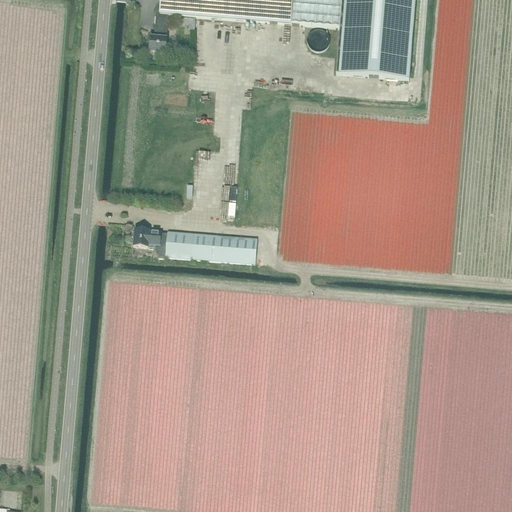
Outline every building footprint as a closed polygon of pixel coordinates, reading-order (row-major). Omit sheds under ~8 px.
[(160,0),(160,16),(168,17),(232,22),(249,23),(340,31),(342,0),(160,0)] [(342,0),(340,31),(336,76),(409,82),(415,0),(342,0)] [(150,39),(149,55),(166,56),(167,41),(168,19),(168,17),(160,16),(160,17),(156,17),(154,40),(150,39)] [(149,232),(145,232),(134,231),(133,248),(148,250),(148,246),(167,248),(168,236),(167,236),(149,235),(149,232)] [(257,242),(172,235),(167,234),(167,236),(168,236),(167,248),(166,259),(255,267),(255,265),(257,242)]
